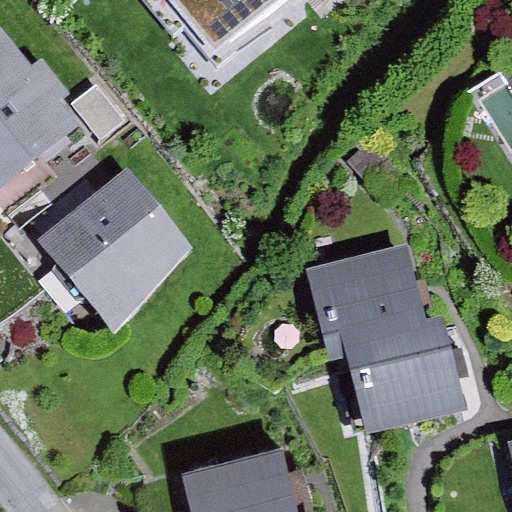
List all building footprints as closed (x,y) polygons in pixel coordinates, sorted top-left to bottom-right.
[(141,0),(173,39),(186,28),(209,55),(277,0),(141,0)] [(4,29),(0,32),(0,189),(81,126),(61,100),(71,92),(42,56),(32,64),(4,29)] [(98,85),(74,103),(101,138),(125,121),(98,85)] [(371,143),(349,163),(372,189),(394,169),(371,143)] [(129,170),(40,240),(115,336),(193,248),(129,170)] [(1,238),(0,239),(0,324),(43,291),(1,238)] [(347,348),(430,326),(411,246),(309,270),(328,352),(347,348)] [(430,326),(347,348),(371,437),(471,411),(447,321),(430,326)] [(298,511),(284,452),(182,476),(190,511),(298,511)] [(170,492),(147,511),(184,511),(186,510),(170,492)]
